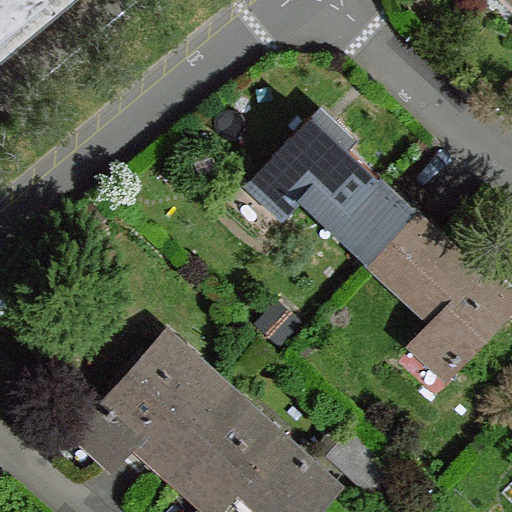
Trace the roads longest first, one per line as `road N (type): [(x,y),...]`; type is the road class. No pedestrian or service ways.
road 1 (residential): [(0,229),(291,0)]
road 2 (residential): [(326,0),(511,173)]
